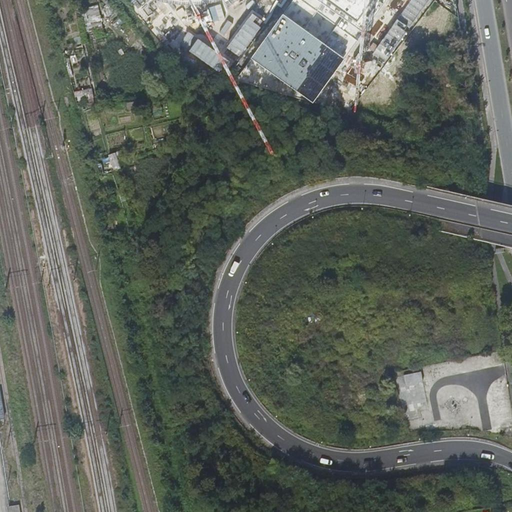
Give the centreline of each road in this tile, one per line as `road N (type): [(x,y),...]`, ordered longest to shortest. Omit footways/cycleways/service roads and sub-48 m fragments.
road 1 (motorway): [(511,229),(349,193),(304,203),(250,243),(229,275),(219,318),(235,393),(259,426),(295,451),(356,462),(457,448),(511,461)]
road 2 (primary): [(483,0),(511,183)]
